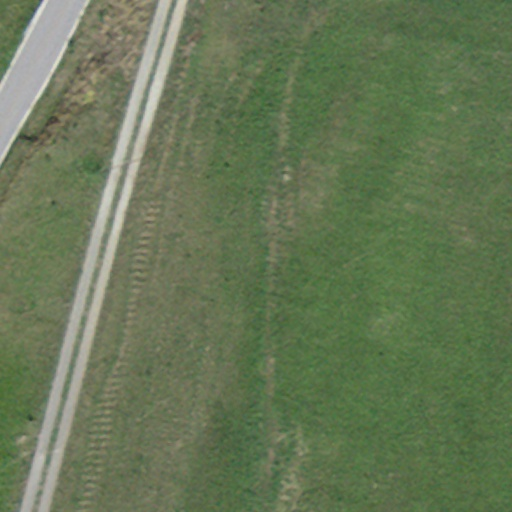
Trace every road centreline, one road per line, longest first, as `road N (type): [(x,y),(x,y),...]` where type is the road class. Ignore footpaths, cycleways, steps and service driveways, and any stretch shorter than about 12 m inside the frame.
road 1 (track): [(26,511),(170,0)]
road 2 (tertiary): [(63,0),(0,116)]
